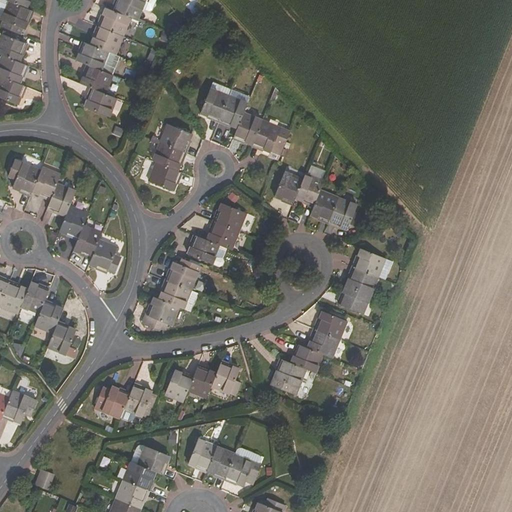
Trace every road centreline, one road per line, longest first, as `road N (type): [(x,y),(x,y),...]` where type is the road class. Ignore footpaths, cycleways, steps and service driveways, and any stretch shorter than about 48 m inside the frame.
road 1 (residential): [(108,338),(149,348),(200,341),(277,318),(303,296)]
road 2 (residential): [(108,338),(9,471)]
road 3 (residential): [(54,134),(111,174),(130,205),(138,241)]
road 4 (residential): [(54,134),(49,69),(62,8)]
road 5 (residential): [(303,296),(327,282),(326,254),(301,241),(276,261)]
